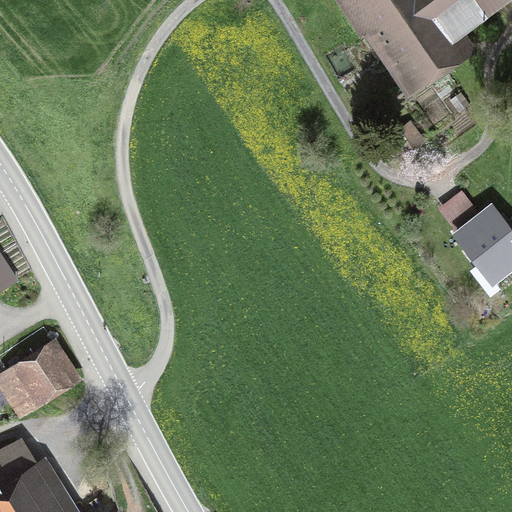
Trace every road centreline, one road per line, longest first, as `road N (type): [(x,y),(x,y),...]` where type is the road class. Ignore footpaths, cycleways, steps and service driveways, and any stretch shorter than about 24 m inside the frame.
road 1 (secondary): [(189,511),(0,163)]
road 2 (track): [(0,435),(12,428),(49,434),(126,397)]
